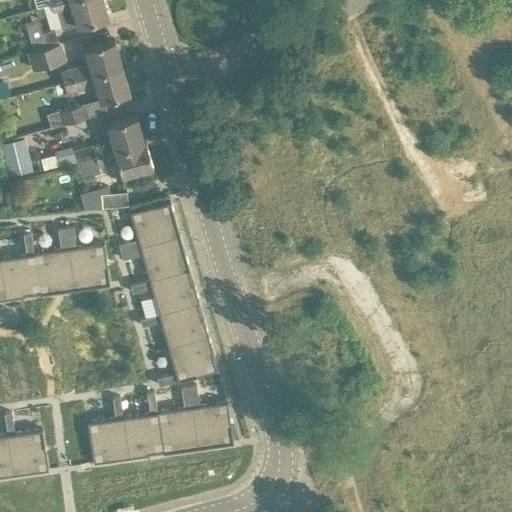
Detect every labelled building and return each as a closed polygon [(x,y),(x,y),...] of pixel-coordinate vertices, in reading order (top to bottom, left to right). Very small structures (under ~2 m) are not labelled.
[(102,0),(64,0),(51,4),(53,11),(58,9),(63,26),(76,22),(77,25),(107,16),(102,0)] [(34,49),(60,42),(55,28),(43,32),(30,36),(34,49)] [(65,82),(122,66),(114,39),(84,48),(89,64),(85,65),(84,63),(61,70),(65,82)] [(60,42),(34,49),(26,52),(32,70),(67,58),(61,42),(60,42)] [(122,66),(65,82),(68,93),(91,86),(90,84),(95,83),(100,101),(104,100),(130,92),(122,66)] [(51,127),(85,117),(81,103),(47,113),(51,127)] [(76,160),(143,141),(136,115),(107,124),(112,141),(108,142),(107,140),(72,150),(75,161),(76,160)] [(25,137),(0,142),(0,143),(7,175),(32,169),(25,137)] [(143,141),(76,160),(81,177),(100,171),(98,165),(113,161),(113,159),(117,158),(122,175),(153,167),(146,141),(143,141)] [(55,153),(58,165),(75,161),(72,150),(71,145),(54,150),(55,153)] [(34,188),(39,182),(37,176),(26,179),(28,189),(34,188)] [(128,205),(128,203),(127,191),(100,193),(101,207),(128,205)] [(170,201),(130,212),(140,246),(178,235),(174,220),(176,220),(170,201)] [(67,227),(69,238),(76,237),(75,226),(67,227)] [(60,228),(62,239),(69,238),(67,227),(60,228)] [(26,233),(27,244),(34,243),(33,232),(26,233)] [(178,235),(140,246),(149,280),(187,269),(188,270),(190,269),(184,250),(182,251),(178,235)] [(105,241),(70,247),(76,286),(92,283),(92,285),(112,283),(105,241)] [(119,244),(121,251),(132,248),(130,241),(119,244)] [(70,247),(36,252),(42,291),(41,291),(41,293),(61,290),(60,288),(76,286),(70,247)] [(121,252),(123,259),(134,256),(132,249),(121,252)] [(19,254),(1,257),(7,296),(6,296),(7,298),(26,295),(26,293),(41,291),(42,291),(36,252),(19,254)] [(159,313),(197,302),(199,302),(194,284),(192,284),(188,270),(187,269),(149,280),(159,313)] [(131,285),(133,292),(143,289),(141,282),(131,285)] [(197,302),(159,313),(168,347),(208,335),(203,317),(201,318),(197,302)] [(140,319),(142,326),(153,323),(151,316),(140,319)] [(208,335),(168,347),(178,381),(218,370),(218,368),(216,368),(212,354),(214,353),(208,335)] [(157,378),(159,385),(170,382),(168,375),(157,378)] [(189,386),(191,397),(198,396),(196,385),(189,386)] [(181,387),(183,398),(190,397),(189,386),(181,387)] [(147,392),(149,403),(156,402),(154,391),(147,392)] [(86,401),(87,412),(94,411),(93,400),(86,401)] [(227,400),(192,405),(197,444),(213,442),(213,444),(233,441),(227,400)] [(192,405),(157,410),(163,450),(162,450),(162,452),(182,449),(182,447),(197,444),(192,405)] [(31,409),(33,420),(40,419),(38,408),(31,409)] [(123,416),(129,457),(147,454),(147,452),(162,450),(163,450),(157,410),(123,416)] [(129,457),(123,416),(87,421),(94,462),(95,462),(95,460),(110,457),(110,460),(129,457)] [(42,428),(7,433),(13,474),(31,471),(31,469),(46,467),(46,469),(48,469),(42,428)] [(0,474),(13,474),(7,433),(0,433),(0,474)]
